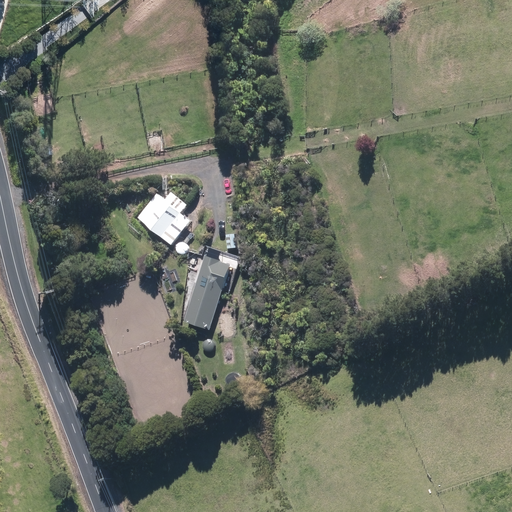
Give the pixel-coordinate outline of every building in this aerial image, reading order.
[(9,76),(11,83),(18,82),(16,74),(9,76)] [(52,154),(49,144),(39,147),(41,157),(52,154)] [(77,158),(62,161),(64,172),(79,169),(77,158)] [(157,230),(174,244),(194,220),(176,205),(159,192),(141,217),(157,230)] [(142,206),(134,195),(120,205),(128,216),(142,206)] [(223,246),(224,247),(227,247),(228,246),(229,246),(230,245),(231,244),(232,243),(233,242),(233,241),(234,240),(234,238),(233,237),(233,236),(232,234),(231,233),(230,233),(229,232),(228,231),(227,231),(225,231),(224,231),(223,232),(222,232),(221,233),(220,234),(219,235),(218,236),(218,238),(218,239),(218,240),(218,242),(219,243),(220,244),(221,245),(222,246),(223,246)] [(187,320),(213,329),(235,264),(220,259),(223,251),(210,247),(207,258),(203,256),(196,277),(201,278),(187,320)]
